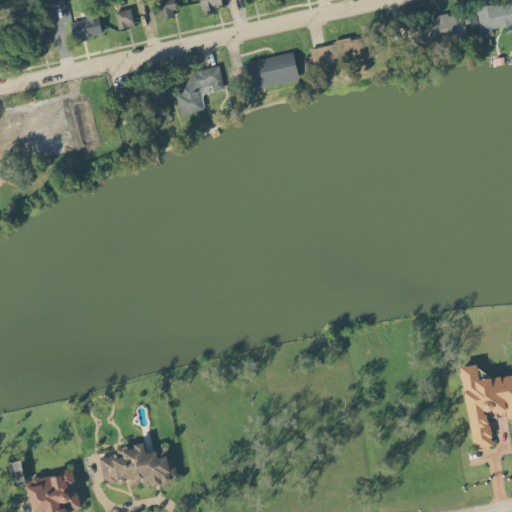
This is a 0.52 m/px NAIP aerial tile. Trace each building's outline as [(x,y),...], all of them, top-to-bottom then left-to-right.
[(64,5),(63,0),(46,0),(47,8),(64,5)] [(173,0),(157,0),(160,19),(176,16),(173,0)] [(200,0),(202,10),(222,6),(220,0),(200,0)] [(511,24),(511,14),(510,1),(469,8),(472,26),(479,25),(480,29),(511,24)] [(74,40),(103,32),(95,5),(83,8),(85,18),(69,22),(74,40)] [(114,11),(118,29),(134,25),(130,7),(114,11)] [(466,34),(461,12),(407,23),(409,36),(400,38),(402,47),(466,34)] [(49,44),(44,27),(33,30),(37,47),(49,44)] [(310,45),(313,65),(378,55),(375,35),(310,45)] [(298,79),(293,51),(246,61),(251,88),(298,79)] [(180,113),(203,109),(199,88),(212,85),(213,91),(224,89),(219,65),(187,71),(189,83),(175,85),(180,113)] [(167,118),(165,86),(117,89),(119,121),(136,120),(135,108),(148,107),(149,119),(167,118)] [(511,399),(509,374),(479,378),(477,364),(461,365),(471,447),(492,444),(488,413),(505,411),(506,417),(511,416),(511,399)] [(99,457),(104,482),(118,480),(118,484),(143,480),(144,485),(177,479),(173,455),(168,456),(166,447),(145,451),(143,442),(115,448),(116,453),(99,457)] [(67,511),(67,509),(79,507),(73,468),(58,470),(58,474),(27,478),(32,511),(39,511),(45,511),(67,511)]
